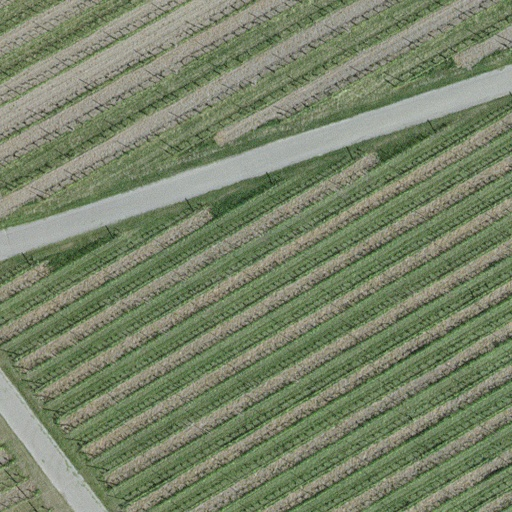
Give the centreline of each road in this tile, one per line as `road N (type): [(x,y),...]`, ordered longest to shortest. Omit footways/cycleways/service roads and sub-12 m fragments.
road 1 (track): [(0,246),(511,81)]
road 2 (track): [(0,396),(86,511)]
